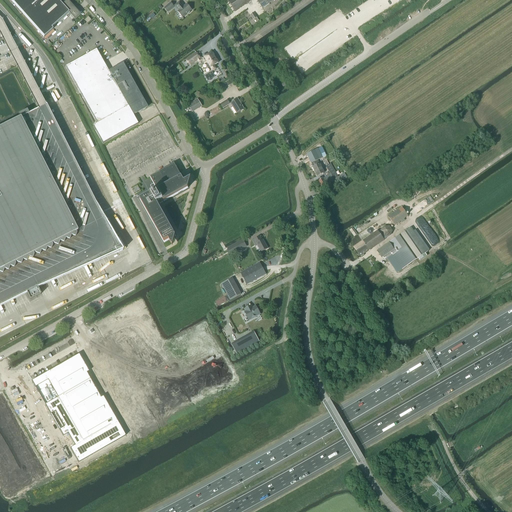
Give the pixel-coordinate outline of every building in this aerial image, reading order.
[(10,0),(22,13),(37,0),(10,0)] [(80,15),(75,9),(67,0),(61,5),(57,0),(37,0),(22,13),(44,37),(53,30),(51,28),(68,13),(74,20),(80,15)] [(235,12),(252,0),(231,0),(228,2),(235,12)] [(262,9),(275,0),(260,0),(257,2),(262,9)] [(182,6),(183,5),(180,2),(175,6),(179,11),(178,12),(183,18),(187,14),(188,14),(190,13),(190,12),(191,10),(187,5),(183,7),(182,6)] [(168,12),(174,7),(170,3),(164,8),(168,12)] [(258,21),(256,18),(257,18),(254,13),(250,16),(253,20),(255,23),(258,21)] [(108,72),(96,50),(65,67),(97,124),(93,127),(103,144),(138,124),(133,116),(146,108),(129,77),(128,78),(126,74),(121,64),(108,72)] [(216,69),(214,66),(218,63),(212,53),(201,60),(197,53),(187,60),(190,66),(198,60),(200,63),(204,61),(206,60),(210,68),(211,68),(213,71),(216,69)] [(197,99),(188,105),(192,112),(202,107),(197,99)] [(237,114),(244,110),(238,99),(231,104),(237,114)] [(223,109),(230,105),(227,100),(220,105),(223,109)] [(95,204),(46,106),(41,108),(28,115),(26,111),(18,115),(20,119),(0,128),(0,306),(26,293),(30,300),(40,294),(37,288),(122,250),(96,204),(95,204)] [(318,161),(320,160),(323,158),(318,149),(307,155),(311,164),(312,164),(314,167),(313,168),(317,177),(324,173),(318,161)] [(191,177),(184,181),(174,164),(150,177),(157,190),(156,191),(155,189),(152,191),(153,193),(140,200),(164,243),(169,240),(173,247),(176,236),(157,203),(158,202),(160,206),(163,204),(162,201),(163,200),(164,202),(188,188),(191,177)] [(345,174),(338,178),(331,164),(329,165),(326,167),(330,174),(328,175),(326,176),(327,176),(325,177),(325,178),(319,182),(321,187),(330,182),(331,183),(337,180),(338,183),(347,179),(345,174)] [(394,226),(408,216),(402,208),(388,217),(394,226)] [(410,228),(377,251),(382,258),(383,257),(385,261),(392,257),(402,270),(408,266),(415,261),(418,259),(420,261),(427,256),(425,254),(427,253),(410,228)] [(360,257),(384,241),(377,231),(354,248),(360,257)] [(263,240),(262,240),(260,237),(252,241),(254,245),(256,244),(261,252),(268,249),(263,240)] [(246,247),(243,241),(243,240),(227,249),(231,255),(246,247)] [(247,284),(266,274),(260,263),(241,274),(247,284)] [(230,300),(241,295),(232,278),(221,284),(230,300)] [(249,320),(260,315),(255,306),(251,309),(250,307),(245,310),(246,312),(245,312),(249,320)] [(237,354),(259,342),(254,333),(232,345),(237,354)] [(32,381),(31,381),(32,383),(38,393),(45,405),(63,436),(68,434),(74,446),(70,449),(77,461),(78,463),(80,462),(81,461),(82,461),(83,460),(84,459),(85,459),(86,459),(86,458),(88,458),(89,457),(91,456),(92,455),(93,455),(94,454),(95,453),(96,453),(97,452),(98,451),(99,451),(100,451),(100,450),(102,450),(102,449),(103,449),(105,448),(106,447),(107,447),(108,446),(109,445),(110,445),(111,444),(112,443),(113,443),(114,442),(116,442),(116,441),(117,441),(117,440),(119,440),(120,439),(121,439),(122,438),(123,437),(124,437),(125,436),(124,434),(103,397),(100,398),(86,373),(89,372),(78,354),(49,371),(47,372),(46,373),(45,373),(44,374),(43,375),(42,375),(41,376),(39,377),(38,378),(36,379),(35,379),(34,380),(33,380),(33,381),(32,381)]
